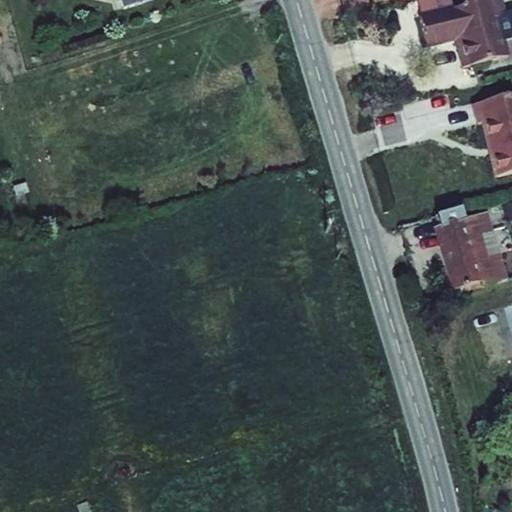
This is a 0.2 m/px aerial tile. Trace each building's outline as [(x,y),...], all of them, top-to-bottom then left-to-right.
[(120,0),(124,8),(150,0),(120,0)] [(421,15),(452,7),(450,0),(418,0),(417,0),(421,15)] [(428,50),(455,43),(461,70),(509,57),(506,42),(511,40),(511,11),(505,13),(502,0),(487,0),(452,7),(421,15),(418,15),(428,50)] [(511,175),(511,96),(472,106),(476,126),(481,125),(494,180),(511,175)] [(465,221),(461,210),(436,217),(438,229),(434,231),(452,293),(480,285),(481,290),(507,281),(499,254),(487,257),(480,237),(493,233),(487,214),(465,221)] [(499,254),(493,233),(480,237),(487,257),(499,254)] [(480,285),(452,293),(453,297),(481,290),(480,285)]
